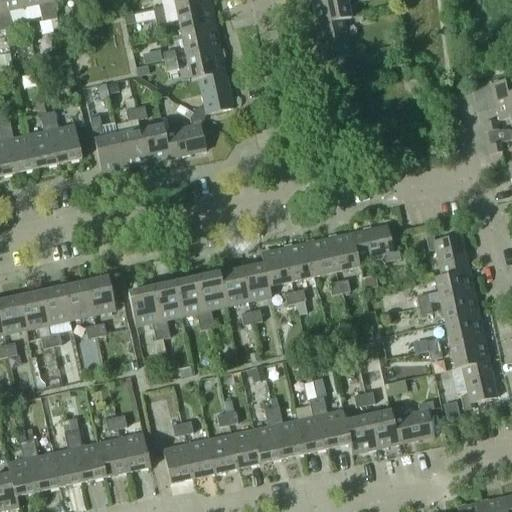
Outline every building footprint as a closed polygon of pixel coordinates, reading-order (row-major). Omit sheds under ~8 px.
[(23,9),(21,0),(0,0),(0,9),(5,32),(12,30),(8,12),(23,9)] [(42,23),(49,22),(44,0),(21,0),(23,9),(38,6),(42,23)] [(53,3),(64,0),(44,0),(49,22),(57,20),(53,3)] [(172,0),(175,10),(209,2),(208,0),(172,0)] [(310,0),(312,9),(346,1),(345,0),(310,0)] [(312,9),(318,36),(345,30),(343,22),(350,20),(346,1),(312,9)] [(175,10),(181,37),(215,29),(209,2),(175,10)] [(152,10),(154,19),(166,17),(164,7),(152,10)] [(130,11),(124,20),(126,26),(136,25),(134,16),(130,11)] [(168,26),(166,17),(154,19),(156,29),(168,26)] [(181,37),(187,64),(220,57),(215,29),(181,37)] [(318,36),(324,63),(351,58),(352,63),(360,61),(356,47),(349,49),(345,30),(318,36)] [(164,64),(176,61),(174,52),(162,54),(164,64)] [(393,52),(377,55),(379,65),(395,62),(393,52)] [(161,62),(159,53),(142,56),(144,66),(161,62)] [(0,56),(0,69),(12,67),(9,55),(0,56)] [(226,84),(220,57),(187,64),(191,82),(198,81),(200,89),(226,84)] [(176,61),(164,64),(166,73),(178,71),(176,61)] [(147,68),(135,70),(137,78),(149,76),(147,68)] [(499,123),(509,120),(509,119),(511,118),(511,81),(491,86),(499,123)] [(196,109),(193,115),(203,121),(206,117),(232,111),(226,84),(200,89),(204,108),(196,109)] [(117,85),(107,87),(109,95),(119,93),(117,85)] [(100,101),(108,99),(106,86),(97,88),(100,101)] [(44,103),(36,105),(39,117),(46,115),(44,103)] [(179,107),(176,112),(189,121),(193,115),(189,113),(179,107)] [(144,108),(134,111),(137,122),(146,120),(144,108)] [(127,124),(137,122),(134,111),(125,113),(127,124)] [(58,166),(81,161),(73,127),(57,131),(54,113),(46,115),(58,166)] [(35,171),(58,166),(46,115),(39,117),(43,134),(28,137),(35,171)] [(174,132),(179,158),(206,153),(200,126),(203,121),(193,115),(189,121),(191,128),(174,132)] [(89,120),(92,132),(101,130),(99,118),(89,120)] [(511,118),(509,119),(509,120),(511,132),(498,131),(498,130),(487,133),(490,145),(500,143),(511,140),(511,118)] [(484,134),(487,133),(498,130),(496,121),(482,124),(484,134)] [(13,176),(35,171),(28,137),(13,141),(9,123),(2,125),(13,176)] [(0,178),(13,176),(2,125),(0,125),(0,178)] [(162,127),(146,131),(153,164),(179,158),(174,132),(164,134),(162,127)] [(146,131),(120,136),(127,170),(153,164),(146,131)] [(101,176),(127,170),(120,136),(93,142),(101,176)] [(503,153),(500,143),(490,145),(490,146),(487,146),(489,156),(503,153)] [(393,254),(391,246),(387,228),(362,233),(368,260),(384,256),(386,264),(400,260),(398,253),(393,254)] [(357,262),(368,260),(362,233),(336,239),(344,272),(359,269),(357,262)] [(436,252),(440,270),(466,265),(460,237),(434,243),(433,237),(425,239),(428,253),(436,252)] [(318,278),(344,272),(336,239),(311,244),(318,278)] [(293,284),(318,278),(311,244),(286,250),(293,284)] [(269,289),(293,284),(286,250),(260,255),(262,266),(263,265),(268,289),(269,289)] [(271,299),(269,289),(268,289),(263,265),(262,266),(240,270),(247,304),(271,299)] [(438,299),(472,291),(466,265),(440,270),(441,278),(434,280),(438,299)] [(225,309),(247,304),(240,270),(218,275),(225,309)] [(210,312),(225,309),(218,275),(196,280),(207,332),(214,330),(210,312)] [(115,313),(112,299),(108,279),(85,284),(93,317),(115,313)] [(199,333),(207,332),(196,280),(173,285),(181,319),(196,316),(199,333)] [(350,293),(348,281),(338,284),(341,295),(350,293)] [(70,322),(93,317),(85,284),(63,289),(70,322)] [(341,295),(338,284),(328,286),(331,297),(341,295)] [(181,319),(173,285),(151,290),(162,341),(169,340),(166,322),(181,319)] [(48,327),(70,322),(63,289),(41,294),(48,327)] [(155,343),(162,341),(151,290),(128,295),(135,329),(151,325),(155,343)] [(305,302),(303,291),(293,293),(296,304),(305,302)] [(438,299),(444,326),(478,318),(472,291),(438,299)] [(296,304),(293,293),(284,296),(287,307),(296,304)] [(26,332),(48,327),(41,294),(19,299),(26,332)] [(417,298),(419,307),(430,305),(428,296),(417,298)] [(0,320),(4,337),(26,332),(19,299),(0,302),(0,320)] [(431,314),(430,305),(419,307),(420,316),(431,314)] [(262,323),(260,312),(250,314),(252,325),(262,323)] [(252,325),(250,314),(241,316),(243,327),(252,325)] [(450,353),(484,345),(478,318),(444,326),(450,353)] [(107,336),(104,325),(94,327),(97,339),(107,336)] [(97,339),(94,327),(84,329),(87,341),(97,339)] [(61,346),(59,335),(50,337),(52,348),(61,346)] [(52,348),(50,337),(41,339),(43,350),(52,348)] [(428,352),(439,349),(437,340),(426,343),(428,352)] [(155,343),(153,343),(156,356),(165,354),(162,341),(155,343)] [(17,356),(14,345),(5,347),(7,359),(17,356)] [(461,370),(463,378),(490,372),(484,345),(450,353),(454,371),(461,370)] [(441,359),(439,349),(428,352),(430,361),(441,359)] [(249,355),(251,364),(259,363),(258,354),(249,355)] [(215,357),(217,368),(227,367),(225,356),(215,357)] [(137,370),(136,364),(127,366),(128,372),(137,370)] [(250,371),(254,385),(265,382),(262,368),(250,371)] [(470,406),(496,400),(490,372),(463,378),(467,397),(460,398),(463,413),(471,411),(470,406)] [(326,451),(349,447),(349,446),(344,423),(345,423),(342,413),(326,416),(322,399),(325,398),(323,386),(313,389),(313,390),(326,451)] [(294,411),(297,423),(304,456),(326,451),(313,390),(306,392),(308,402),(309,408),(294,411)] [(375,405),(372,394),(363,396),(365,407),(375,405)] [(365,407),(363,396),(354,398),(356,410),(365,407)] [(267,429),(251,433),(259,466),(281,461),(270,410),(271,410),(268,399),(259,401),(261,412),(263,412),(267,429)] [(400,418),(406,445),(433,438),(428,412),(433,411),(431,403),(417,406),(419,414),(400,418)] [(281,461),(304,456),(297,423),(282,426),(278,408),(271,410),(270,410),(281,461)] [(378,451),(406,445),(400,418),(392,420),(390,413),(371,417),(378,451)] [(237,426),(235,414),(225,416),(228,428),(237,426)] [(228,428),(225,416),(216,418),(218,429),(228,428)] [(124,417),(114,419),(117,431),(126,429),(124,417)] [(371,417),(345,423),(344,423),(349,446),(349,447),(351,457),(378,451),(371,417)] [(117,431),(114,419),(105,421),(107,432),(117,431)] [(70,433),(78,432),(75,421),(68,422),(70,433)] [(61,424),(63,435),(70,433),(68,422),(61,424)] [(190,423),(181,425),(183,437),(193,435),(190,423)] [(174,439),(183,437),(181,425),(172,427),(174,439)] [(82,485),(104,480),(97,446),(82,449),(78,432),(70,433),(82,485)] [(16,435),(19,445),(26,443),(24,433),(16,435)] [(52,456),(59,490),(82,485),(70,433),(63,435),(67,452),(52,456)] [(237,471),(259,466),(251,433),(229,437),(237,471)] [(127,475),(150,470),(142,436),(120,441),(127,475)] [(237,471),(229,437),(207,442),(214,476),(237,471)] [(26,443),(37,494),(59,490),(52,456),(37,459),(33,441),(26,443)] [(104,480),(127,475),(120,441),(97,446),(104,480)] [(192,481),(214,476),(207,442),(184,447),(192,481)] [(15,499),(16,499),(37,494),(26,443),(19,445),(22,462),(6,466),(9,476),(10,476),(15,499)] [(192,481),(184,447),(162,452),(169,486),(192,481)] [(0,511),(5,511),(18,509),(16,499),(15,499),(10,476),(9,476),(0,477),(0,511)] [(511,511),(511,500),(511,498),(484,504),(485,511),(511,511)]
